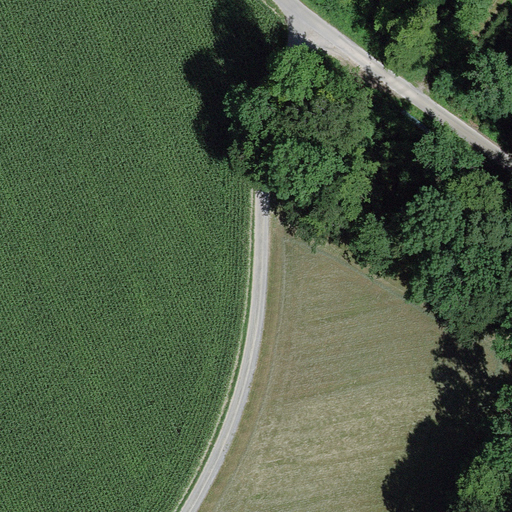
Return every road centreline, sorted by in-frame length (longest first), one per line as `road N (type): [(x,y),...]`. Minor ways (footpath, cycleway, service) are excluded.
road 1 (track): [(311,25),(271,99),(261,149),(248,361),(218,451),(186,511)]
road 2 (track): [(311,25),(511,172)]
